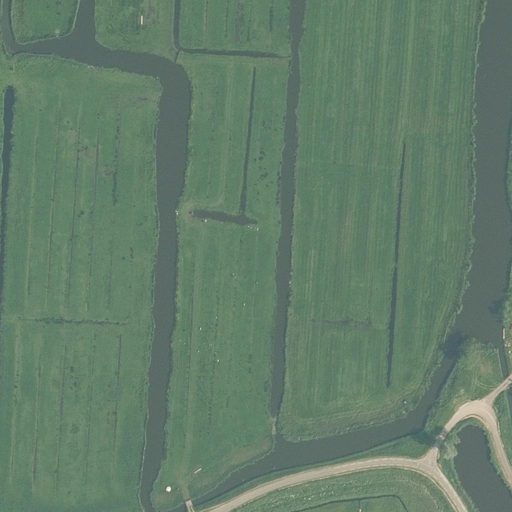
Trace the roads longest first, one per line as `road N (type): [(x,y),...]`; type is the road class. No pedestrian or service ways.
road 1 (unclassified): [(427,467),(388,461),(332,470),(260,490),(219,511)]
road 2 (unclassified): [(427,467),(453,420),(476,410),(491,425),(511,478)]
